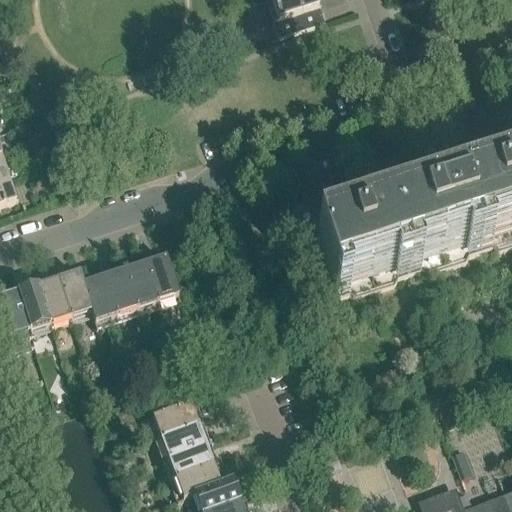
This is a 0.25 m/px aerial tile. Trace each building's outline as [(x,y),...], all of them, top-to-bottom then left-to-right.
[(278,27),(273,28),(278,44),(324,29),(319,13),(318,14),(313,0),(283,0),(271,4),(278,27)] [(12,43),(0,47),(0,57),(2,64),(17,60),(12,43)] [(197,51),(200,61),(216,55),(213,46),(197,51)] [(474,187),(476,192),(453,199),(473,260),(491,254),(497,258),(511,252),(511,180),(502,184),(501,178),(474,187)] [(8,186),(0,188),(0,213),(17,208),(15,200),(13,201),(8,186)] [(404,215),(382,222),(402,283),(420,277),(426,280),(465,268),(468,262),(473,260),(453,199),(431,206),(429,201),(403,210),(404,215)] [(333,238),(316,243),(336,304),(349,300),(355,303),(394,291),(397,285),(402,283),(382,222),(360,229),(358,224),(331,232),(333,238)] [(144,272),(157,311),(178,304),(165,265),(144,272)] [(144,272),(124,279),(136,317),(157,311),(144,272)] [(124,279),(103,285),(116,324),(136,317),(124,279)] [(79,280),(58,287),(70,326),(91,319),(82,292),(83,292),(79,280)] [(83,292),(82,292),(91,319),(94,331),(116,324),(103,285),(83,292)] [(58,287),(37,294),(50,332),(70,326),(58,287)] [(37,294),(17,300),(29,339),(50,332),(37,294)] [(17,300),(0,305),(0,320),(8,346),(29,339),(17,300)] [(155,381),(144,384),(148,397),(159,393),(155,381)] [(190,411),(152,425),(160,446),(198,432),(190,411)] [(198,432),(160,446),(167,466),(205,452),(198,432)] [(205,452),(167,466),(175,486),(213,472),(205,452)] [(463,458),(452,462),(461,485),(472,481),(463,458)] [(338,464),(311,474),(314,483),(341,472),(338,464)] [(194,503),(221,493),(220,492),(213,472),(175,486),(183,507),(194,503)] [(221,493),(194,503),(197,511),(230,511),(239,509),(232,488),(220,492),(221,493)] [(420,511),(511,511),(511,498),(476,511),(470,511),(466,500),(456,504),(454,498),(420,511)]
